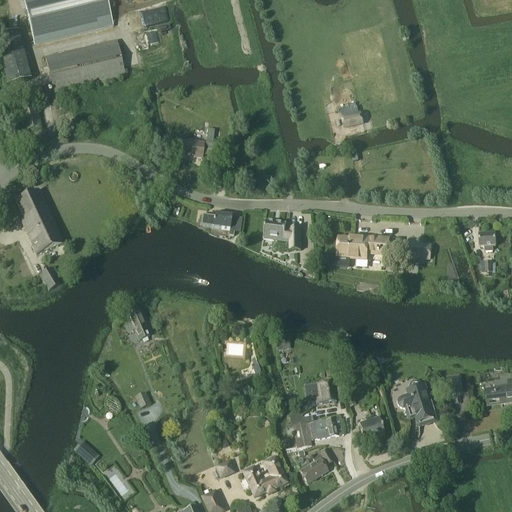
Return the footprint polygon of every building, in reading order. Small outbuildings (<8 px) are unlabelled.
[(105,0),(22,0),(34,47),(113,28),(105,0)] [(116,43),(44,60),(54,96),(125,79),(116,43)] [(31,88),(12,93),(24,133),(43,128),(31,88)] [(363,126),(361,114),(341,118),(344,130),(363,126)] [(208,131),(206,144),(213,145),(214,132),(208,131)] [(203,146),(181,143),(179,158),(202,160),(203,146)] [(63,247),(38,193),(13,207),(36,259),(63,247)] [(214,216),(212,229),(229,232),(231,219),(214,216)] [(274,243),(275,240),(289,242),(289,253),(301,252),(301,231),(289,231),(289,233),(285,232),(286,226),(266,223),(263,241),(274,243)] [(479,249),(484,249),(485,254),(493,253),(493,248),(496,248),(495,236),(479,236),(479,249)] [(349,258),(365,259),(366,255),(386,256),(388,241),(358,239),(358,242),(340,241),(339,244),(338,244),(338,253),(339,253),(338,256),(330,256),(330,267),(348,268),(349,258)] [(430,247),(408,246),(406,259),(429,261),(430,247)] [(480,275),(486,274),(492,274),(492,263),(480,263),(480,275)] [(60,287),(51,270),(38,277),(48,294),(60,287)] [(127,317),(139,343),(149,338),(138,312),(127,317)] [(511,381),(494,384),(495,390),(485,392),(487,403),(502,401),(503,406),(511,404),(511,381)] [(448,397),(463,395),(461,382),(447,384),(448,397)] [(436,421),(424,385),(422,386),(421,385),(418,383),(414,383),(411,385),(409,388),(409,390),(407,391),(409,397),(403,399),(400,400),(398,404),(399,406),(400,408),(404,410),(406,410),(410,421),(416,419),(418,427),(436,421)] [(312,401),(315,401),(316,407),(335,404),(333,385),(316,386),(310,387),(312,401)] [(349,409),(356,407),(351,393),(345,395),(349,409)] [(150,407),(145,395),(135,400),(140,411),(150,407)] [(379,419),(372,422),(370,419),(364,421),(366,424),(358,426),(364,443),(384,436),(379,419)] [(313,425),(307,426),(310,442),(316,441),(317,442),(343,437),(340,420),(313,425)] [(307,426),(307,425),(293,428),(297,451),(312,448),(310,442),(307,426)] [(222,450),(229,447),(223,434),(217,437),(222,450)] [(326,453),(320,456),(327,467),(333,464),(326,453)] [(275,460),(263,465),(269,478),(260,483),(254,469),(242,474),(254,500),(287,485),(275,460)] [(229,462),(215,469),(221,482),(236,475),(229,462)] [(327,474),(320,462),(300,474),(307,486),(327,474)] [(202,499),(207,511),(222,511),(215,494),(202,499)]
